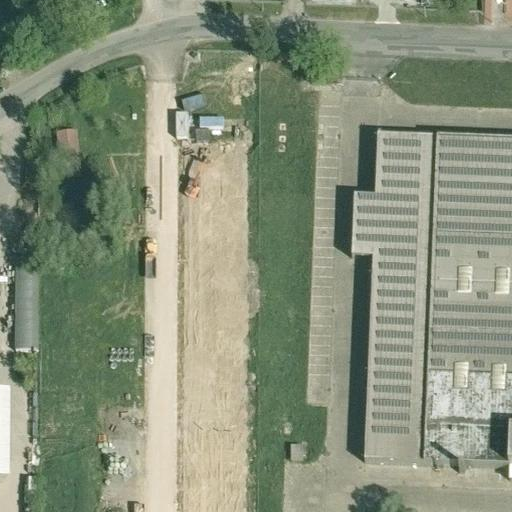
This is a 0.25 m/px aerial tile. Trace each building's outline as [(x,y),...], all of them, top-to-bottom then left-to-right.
[(59,134),(61,154),(81,153),(80,132),(59,134)] [(254,511),(256,158),(256,151),(217,151),(217,140),(202,140),(202,151),(182,151),(181,511),(254,511)] [(511,152),(386,148),(384,209),(363,208),(361,272),(381,273),(374,477),(511,481),(511,152)] [(14,260),(14,351),(37,351),(37,260),(14,260)] [(303,450),(290,450),(291,467),(303,466),(303,450)]
